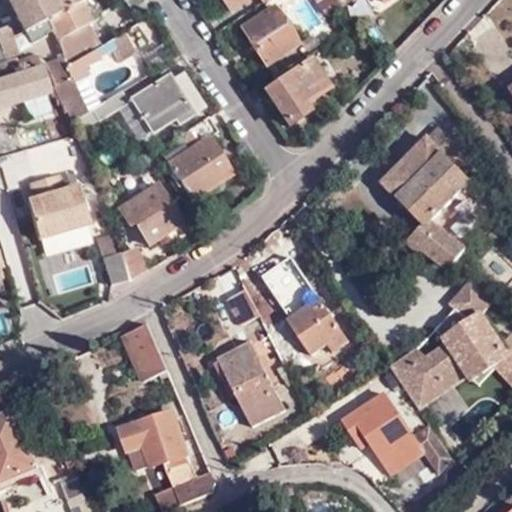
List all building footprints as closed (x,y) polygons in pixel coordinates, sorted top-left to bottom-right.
[(8,0),(25,32),(45,20),(57,39),(62,58),(43,64),(61,98),(69,115),(86,107),(74,81),(68,68),(82,59),(73,32),(88,24),(90,20),(80,2),(83,0),(8,0)] [(248,0),(258,0),(261,4),(267,0),(221,0),(229,11),(248,0)] [(314,0),(325,14),(337,5),(333,0),(314,0)] [(242,31),(265,66),(289,50),(295,46),(272,12),(242,31)] [(100,48),(88,24),(73,32),(82,59),(100,48)] [(8,27),(0,30),(0,41),(7,59),(19,54),(8,27)] [(135,52),(123,33),(106,44),(118,63),(135,52)] [(265,66),(273,79),(297,63),(289,50),(265,66)] [(38,62),(37,56),(15,62),(17,69),(38,62)] [(273,79),(270,81),(275,88),(267,94),(289,127),(310,112),(307,106),(327,92),(304,58),(297,63),(273,79)] [(0,82),(42,69),(38,62),(17,69),(0,73),(0,82)] [(0,110),(51,94),(42,69),(0,82),(0,110)] [(169,79),(192,116),(202,110),(178,73),(169,79)] [(92,109),(78,79),(74,81),(86,107),(69,115),(72,122),(92,109)] [(131,103),(150,133),(151,134),(175,120),(179,125),(192,116),(169,79),(131,103)] [(131,103),(123,92),(89,114),(79,121),(84,129),(97,122),(99,125),(118,112),(131,103)] [(118,112),(137,142),(150,133),(131,103),(118,112)] [(216,132),(206,119),(179,139),(188,152),(167,165),(192,202),(231,175),(221,158),(212,164),(198,145),(208,138),(216,132)] [(458,150),(438,130),(383,185),(424,224),(407,246),(416,253),(419,250),(446,271),(462,251),(428,222),(457,194),(463,200),(474,189),(448,161),(458,150)] [(221,158),(208,138),(198,145),(212,164),(221,158)] [(336,172),(328,181),(332,184),(340,176),(336,172)] [(28,202),(39,240),(90,225),(79,187),(64,191),(59,176),(30,184),(35,200),(28,202)] [(113,188),(106,179),(100,184),(105,193),(113,188)] [(180,223),(156,188),(119,212),(129,225),(135,222),(149,244),(180,223)] [(127,282),(130,280),(123,256),(116,259),(109,235),(97,239),(113,287),(127,282)] [(130,280),(147,271),(136,250),(123,256),(130,280)] [(259,315),(263,323),(276,315),(256,279),(244,285),(245,289),(255,307),(259,315)] [(484,318),(495,306),(474,285),(453,306),(458,311),(418,350),(427,359),(448,346),(445,340),(458,331),(451,324),(461,314),(471,323),(482,315),(483,317),(484,318)] [(225,299),(239,325),(259,315),(255,307),(245,289),(225,299)] [(333,340),(338,348),(347,342),(314,292),(304,299),(309,308),(303,311),(289,322),(310,355),(327,344),(333,340)] [(309,308),(304,299),(298,302),(303,311),(309,308)] [(473,384),(496,369),(504,364),(511,371),(511,352),(508,355),(503,348),(503,347),(484,318),(483,317),(482,315),(471,323),(461,314),(451,324),(458,331),(445,340),(448,346),(427,359),(418,350),(391,368),(420,411),(469,379),(473,384)] [(142,383),(167,373),(147,327),(123,337),(142,383)] [(508,355),(511,352),(511,339),(503,348),(508,355)] [(333,352),(338,348),(333,340),(327,344),(333,352)] [(285,410),(251,344),(219,360),(253,425),(285,410)] [(496,369),(511,385),(511,371),(504,364),(496,369)] [(371,444),(392,476),(424,454),(441,443),(430,426),(413,438),(384,394),(343,422),(356,440),(365,435),(371,444)] [(166,463),(170,474),(190,467),(171,412),(122,427),(131,455),(133,454),(142,452),(147,468),(166,463)] [(0,489),(37,475),(12,414),(0,419),(0,489)] [(356,440),(361,450),(371,444),(365,435),(356,440)] [(424,454),(438,474),(452,460),(441,443),(424,454)] [(138,471),(147,468),(142,452),(133,454),(138,471)] [(170,474),(176,489),(195,481),(190,467),(170,474)] [(176,507),(212,494),(214,485),(210,475),(195,481),(176,489),(179,498),(174,501),(176,507)]
